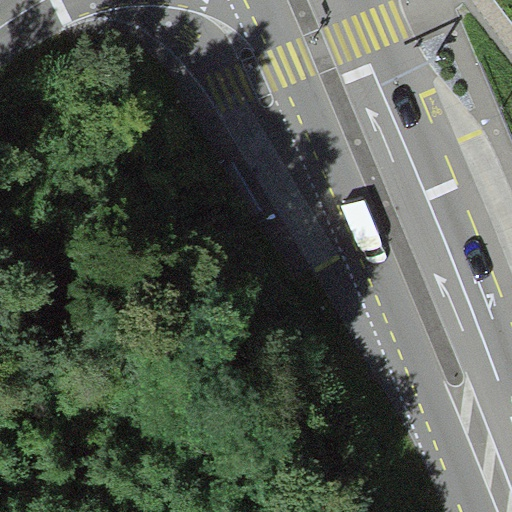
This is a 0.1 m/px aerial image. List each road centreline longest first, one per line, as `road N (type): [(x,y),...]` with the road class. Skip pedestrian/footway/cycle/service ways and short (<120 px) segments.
road 1 (primary): [(263,0),(433,390),(508,511)]
road 2 (primary): [(511,496),(497,374),(345,0)]
